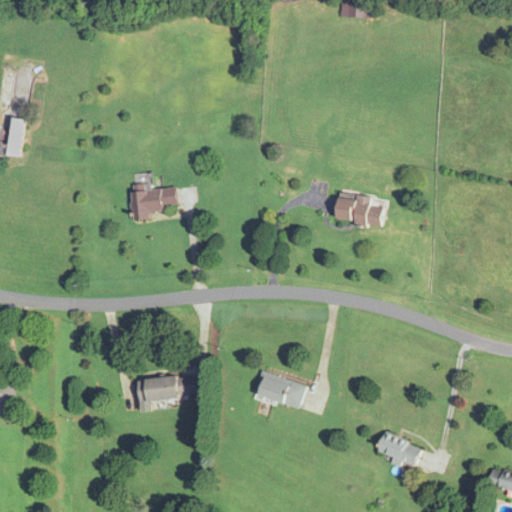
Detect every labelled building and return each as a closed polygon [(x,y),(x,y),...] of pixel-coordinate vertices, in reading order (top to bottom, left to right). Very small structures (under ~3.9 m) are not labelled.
[(367,0),(344,0),(345,16),(367,16),(367,0)] [(7,144),(8,128),(0,127),(0,154),(19,156),(21,145),(7,144)] [(178,204),(178,186),(132,187),(133,220),(151,220),(151,211),(165,211),(165,204),(178,204)] [(386,228),(389,208),(377,206),(378,198),(344,194),(340,221),(386,228)] [(257,395),(302,408),(309,385),(264,371),(257,395)] [(199,398),(198,376),(142,379),(143,401),(199,398)] [(419,468),(427,447),(388,434),(381,455),(419,468)]
